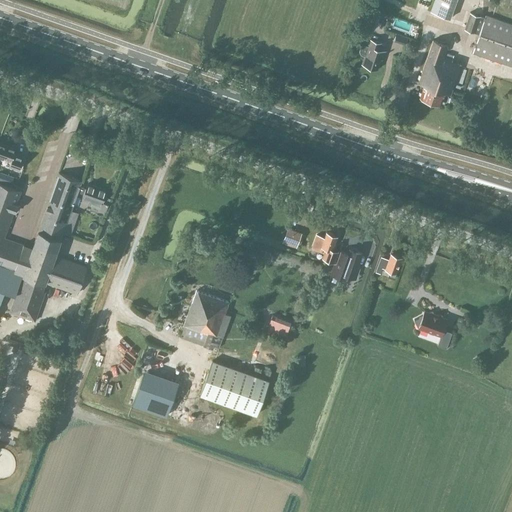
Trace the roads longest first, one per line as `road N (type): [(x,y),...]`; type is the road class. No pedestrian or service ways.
road 1 (unclassified): [(511,255),(0,75)]
road 2 (primary): [(431,166),(0,15)]
